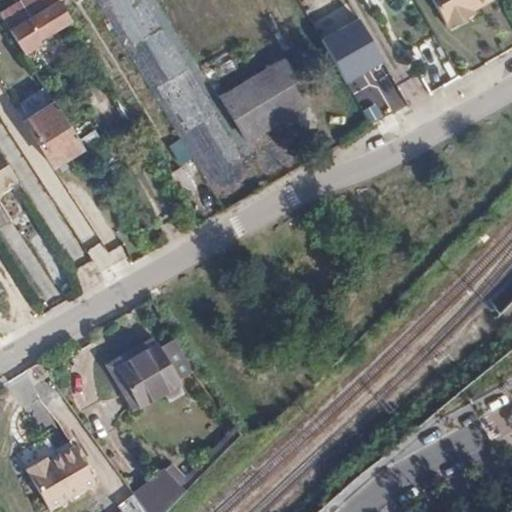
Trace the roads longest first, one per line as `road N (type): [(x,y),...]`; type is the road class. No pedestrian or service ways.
road 1 (residential): [(511,86),(384,160),(295,193),(0,363)]
road 2 (residential): [(511,415),(430,459),(359,511)]
road 3 (unknown): [(95,511),(103,478),(45,402)]
